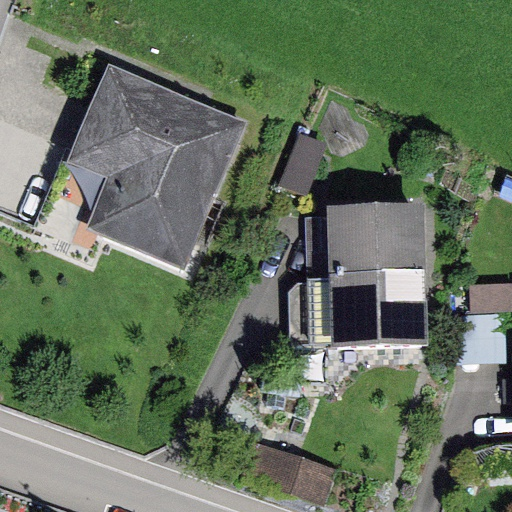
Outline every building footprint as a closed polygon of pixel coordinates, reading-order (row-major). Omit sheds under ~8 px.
[(249,137),(110,80),(77,160),(69,179),(109,195),(89,246),(102,251),(188,286),(249,137)] [(330,155),(301,143),(280,197),(309,208),(330,155)] [(69,179),(77,160),(68,156),(37,232),(100,257),(102,251),(89,246),(109,195),(69,179)] [(329,235),(331,301),(429,298),(427,231),(329,235)] [(511,293),(470,294),(471,323),(506,322),(511,322),(511,293)] [(331,301),(333,372),(432,369),(429,298),(331,301)] [(506,322),(471,323),(454,323),(456,375),(508,373),(506,322)] [(328,511),(340,478),(255,451),(243,487),(319,511),(328,511)]
